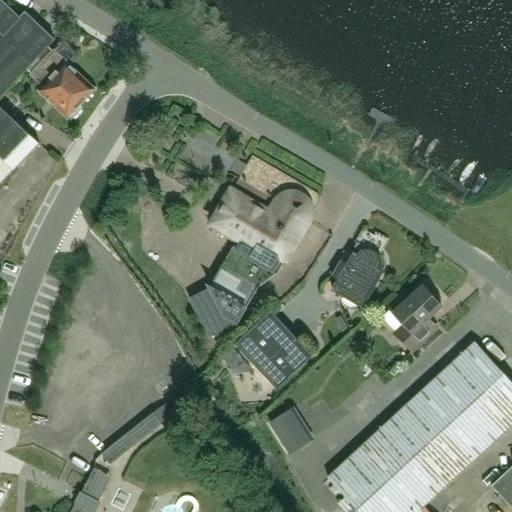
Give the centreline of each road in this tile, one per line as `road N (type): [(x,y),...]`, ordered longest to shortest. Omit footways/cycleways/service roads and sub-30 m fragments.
road 1 (unclassified): [(511,288),(161,60)]
road 2 (unclassified): [(0,374),(45,244),(161,60)]
